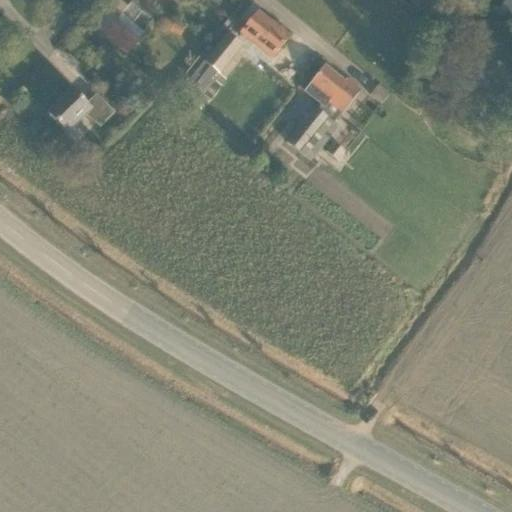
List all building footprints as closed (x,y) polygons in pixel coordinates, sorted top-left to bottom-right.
[(126,6),(119,0),(109,0),(88,24),(102,37),(124,56),(143,34),(119,13),(126,6)] [(239,34),(271,59),(288,38),(257,13),(239,34)] [(242,46),(227,34),(203,64),(218,75),(242,46)] [(224,81),(203,64),(182,90),(203,107),(224,81)] [(343,82),(324,67),(304,93),(318,104),(308,117),(302,113),(292,126),(297,130),(286,143),(310,162),(338,127),(333,124),(340,114),(341,115),(359,91),(345,80),(343,82)] [(381,104),(389,94),(378,86),(370,95),(381,104)] [(86,105),(71,89),(46,114),(66,134),(84,116),(99,128),(113,114),(95,96),(86,105)] [(333,142),(325,152),(337,162),(345,152),(333,142)]
